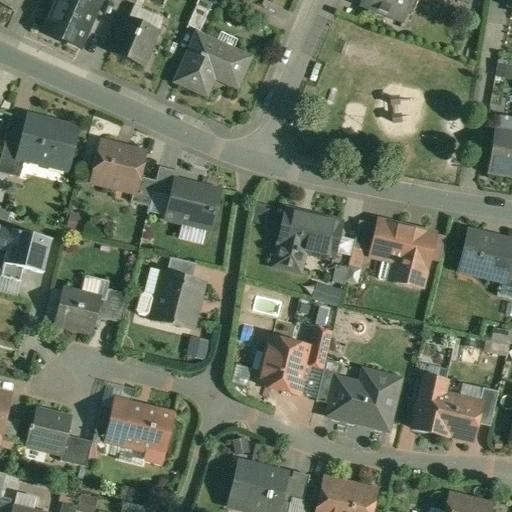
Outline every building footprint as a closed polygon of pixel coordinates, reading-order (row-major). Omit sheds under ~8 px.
[(16,0),(0,0),(0,5),(12,10),(16,0)] [(101,0),(52,0),(51,4),(55,5),(43,32),(80,49),(101,0)] [(413,0),(362,0),(361,4),(387,14),(388,11),(403,18),(402,21),(404,22),(413,0)] [(210,10),(198,4),(189,25),(201,30),(210,10)] [(157,31),(125,17),(110,53),(142,67),(157,31)] [(249,60),(198,36),(177,81),(207,95),(215,77),(236,87),(249,60)] [(76,133),(44,126),(45,122),(28,118),(21,146),(18,158),(25,160),(52,166),(53,162),(67,166),(66,170),(68,171),(78,130),(77,130),(76,133)] [(511,133),(498,132),(492,172),(511,175),(511,133)] [(21,146),(6,142),(0,163),(0,173),(20,179),(25,160),(18,158),(21,146)] [(144,155),(102,144),(92,182),(119,189),(120,183),(135,187),(133,193),(135,193),(139,178),(144,155)] [(179,173),(160,168),(156,182),(153,193),(172,198),(176,182),(177,183),(179,173)] [(156,182),(139,178),(135,193),(133,193),(131,203),(150,208),(153,193),(156,182)] [(177,183),(176,182),(172,198),(167,219),(208,229),(212,212),(214,212),(219,193),(177,183)] [(257,223),(270,225),(273,209),(260,207),(257,223)] [(342,224),(286,210),(277,246),(279,247),(274,267),(300,273),(305,253),(332,260),(333,260),(339,238),(342,224)] [(378,226),(359,221),(354,242),(353,248),(372,253),(378,226)] [(435,235),(379,222),(378,226),(372,253),(371,257),(401,264),(396,284),(422,290),(435,235)] [(51,240),(0,227),(0,250),(7,252),(1,277),(21,282),(24,270),(43,274),(51,240)] [(511,264),(511,242),(469,232),(461,263),(478,267),(476,276),(500,282),(507,284),(511,269),(511,264)] [(354,242),(339,238),(333,260),(332,260),(331,266),(348,269),(353,248),(354,242)] [(196,265),(171,259),(167,274),(192,280),(196,265)] [(511,269),(507,284),(500,282),(497,297),(511,300),(511,269)] [(167,274),(163,273),(157,297),(144,294),(141,296),(137,311),(139,315),(151,319),(151,321),(192,331),(204,283),(192,280),(167,274)] [(344,308),(349,290),(322,283),(317,300),(344,308)] [(100,299),(63,290),(55,325),(92,334),(96,318),(100,299)] [(128,295),(108,290),(105,301),(100,299),(96,318),(121,324),(128,295)] [(306,317),(324,320),(326,308),(308,305),(306,317)] [(511,355),(511,328),(491,325),(489,336),(493,337),(490,352),(511,355)] [(332,335),(313,330),(309,349),(310,349),(306,365),(324,370),(326,361),(332,335)] [(195,337),(191,357),(210,360),(213,340),(195,337)] [(309,349),(273,340),(268,343),(266,353),(269,358),(271,358),(268,371),(266,370),(261,373),(259,382),(262,387),(299,396),(306,365),(310,349),(309,349)] [(342,365),(326,361),(324,370),(316,402),(331,406),(337,381),(338,381),(342,365)] [(338,381),(337,381),(331,406),(329,416),(388,431),(400,381),(378,376),(375,390),(338,381)] [(479,404),(443,395),(446,383),(425,378),(413,430),(447,437),(447,435),(454,437),(459,434),(459,433),(474,437),(477,424),(480,408),(478,408),(479,404)] [(498,393),(483,389),(479,404),(478,408),(480,408),(477,424),(490,428),(498,393)] [(0,395),(0,432),(9,398),(0,395)] [(173,416),(130,406),(128,413),(121,442),(121,445),(164,455),(173,416)] [(128,413),(115,409),(108,439),(121,442),(128,413)] [(71,420),(36,411),(32,428),(30,428),(29,432),(26,446),(62,454),(63,455),(67,437),(71,420)] [(92,442),(67,437),(63,455),(62,454),(60,462),(86,468),(92,442)] [(287,478),(270,474),(270,472),(239,464),(228,507),(250,511),(288,511),(290,505),(281,502),(287,478)] [(0,471),(0,497),(7,499),(13,474),(0,471)] [(310,477),(293,473),(287,498),(304,502),(309,481),(310,477)] [(371,511),(376,492),(324,480),(323,484),(317,510),(316,511),(371,511)] [(323,484),(309,481),(304,502),(303,506),(317,510),(323,484)] [(488,511),(490,506),(450,496),(446,511),(488,511)] [(142,511),(143,508),(124,503),(121,511),(142,511)]
